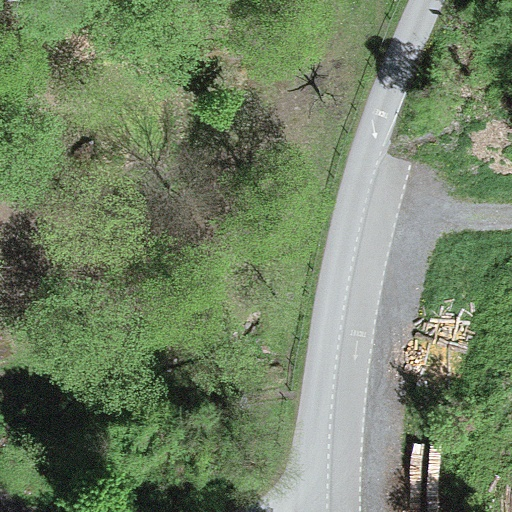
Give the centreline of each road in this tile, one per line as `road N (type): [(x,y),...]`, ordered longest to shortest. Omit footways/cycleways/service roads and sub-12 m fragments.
road 1 (unclassified): [(425,0),(369,131),(329,282),(306,511)]
road 2 (track): [(511,212),(352,187)]
